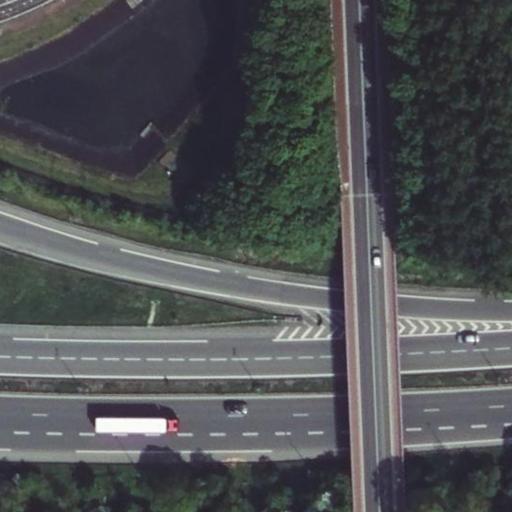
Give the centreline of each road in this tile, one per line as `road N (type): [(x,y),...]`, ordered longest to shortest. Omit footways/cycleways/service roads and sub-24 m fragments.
road 1 (motorway): [(511,310),(230,284),(0,227)]
road 2 (trunk): [(0,442),(353,431),(511,413)]
road 3 (secondary): [(380,511),(359,0)]
road 4 (motorway): [(0,417),(239,420),(511,409)]
road 5 (motorway): [(511,348),(227,359),(0,356)]
